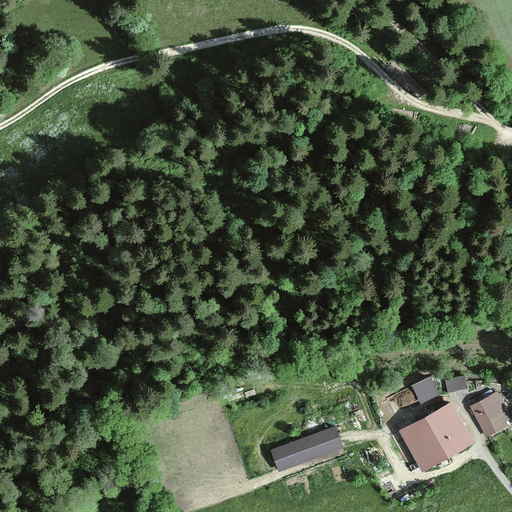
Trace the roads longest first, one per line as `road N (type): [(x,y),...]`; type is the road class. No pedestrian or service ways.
road 1 (track): [(511,132),(490,119),(414,103),(343,42),(302,28),(116,62),(59,87),(0,127)]
road 2 (track): [(360,0),(390,18),(490,119)]
road 3 (track): [(479,453),(434,474),(402,474),(377,435),(344,436)]
